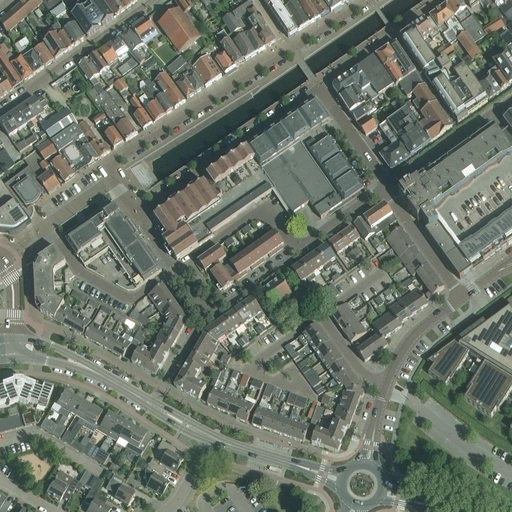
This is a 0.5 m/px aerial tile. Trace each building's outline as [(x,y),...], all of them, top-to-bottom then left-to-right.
[(32,12),(42,3),(39,0),(24,0),(23,2),(32,12)] [(39,0),(42,3),(50,14),(51,14),(63,5),(62,4),(59,0),(39,0)] [(100,0),(59,0),(62,4),(63,5),(68,11),(72,15),(88,38),(99,30),(98,28),(101,25),(102,27),(114,18),(100,0)] [(116,17),(126,10),(118,0),(106,0),(105,2),(116,17)] [(118,0),(126,10),(138,1),(136,0),(118,0)] [(193,9),(191,6),(186,0),(173,0),(179,9),(195,31),(199,28),(193,19),(192,19),(188,13),(193,9)] [(211,3),(208,0),(201,0),(210,12),(217,7),(213,1),(211,3)] [(243,16),(254,9),(248,0),(229,0),(232,4),(229,5),(232,9),(229,11),(232,15),(236,20),(243,16)] [(262,0),(268,8),(278,2),(281,0),(262,0)] [(298,32),(311,23),(297,0),(281,0),(278,2),(298,32)] [(297,0),(311,23),(320,18),(307,0),(297,0)] [(307,0),(320,18),(329,13),(325,7),(319,0),(307,0)] [(342,6),(337,0),(322,0),(327,7),(331,12),(342,6)] [(459,0),(454,0),(446,6),(474,44),(486,36),(470,15),(464,5),(459,0)] [(471,9),(482,1),(481,0),(464,0),(467,3),(471,9)] [(499,19),(501,23),(505,28),(506,27),(509,24),(499,10),(495,5),(490,0),(481,0),(482,1),(483,2),(485,1),(489,6),(491,8),(496,14),(499,19)] [(501,2),(500,0),(490,0),(495,5),(499,10),(505,5),(502,1),(501,2)] [(511,0),(511,1),(505,5),(499,10),(509,24),(511,21),(511,0)] [(23,2),(16,8),(25,18),(32,12),(23,2)] [(288,38),(298,32),(278,2),(268,8),(288,38)] [(63,5),(51,14),(52,16),(55,20),(68,11),(63,5)] [(481,55),(474,44),(446,6),(429,18),(438,29),(439,32),(449,46),(458,39),(469,55),(473,61),(481,55)] [(15,8),(11,13),(18,25),(24,19),(25,18),(16,8),(15,8)] [(179,9),(158,24),(179,54),(201,38),(195,31),(179,9)] [(258,16),(254,9),(243,16),(265,49),(276,42),(264,25),(265,25),(259,15),(258,16)] [(0,22),(7,34),(18,25),(11,13),(11,12),(0,21),(0,22)] [(256,55),(242,29),(236,20),(232,15),(223,21),(232,36),(234,34),(238,40),(234,43),(245,61),(256,55)] [(256,55),(265,49),(243,16),(236,20),(242,29),(256,55)] [(141,42),(156,32),(152,26),(146,18),(130,29),(141,42)] [(445,49),(438,39),(440,38),(437,33),(439,32),(438,29),(429,18),(412,30),(413,31),(431,58),(431,59),(436,66),(436,65),(437,66),(455,53),(449,46),(445,49)] [(501,23),(499,19),(482,30),(488,38),(492,36),(505,28),(501,23)] [(68,52),(74,48),(63,31),(58,24),(52,28),(53,30),(68,51),(68,52)] [(74,48),(85,40),(75,24),(63,31),(74,48)] [(142,48),(144,50),(145,52),(147,50),(141,42),(130,29),(117,39),(118,40),(129,52),(140,66),(145,62),(136,52),(142,48)] [(55,60),(68,51),(53,30),(41,39),(55,60)] [(410,32),(400,39),(401,40),(413,58),(419,67),(426,77),(427,76),(426,76),(429,74),(434,83),(432,84),(431,84),(432,86),(438,95),(445,105),(451,114),(452,115),(456,121),(458,124),(458,123),(461,121),(487,102),(484,98),(486,97),(483,93),(478,87),(476,84),(470,74),(464,67),(463,65),(461,62),(457,56),(455,53),(437,66),(436,65),(436,66),(431,59),(431,58),(413,31),(411,33),(410,32)] [(236,68),(244,62),(224,32),(215,39),(221,47),(226,54),(236,68)] [(511,39),(508,34),(500,40),(506,48),(509,52),(511,56),(511,39)] [(32,35),(22,41),(25,47),(36,40),(32,35)] [(117,61),(121,58),(129,52),(118,40),(108,47),(117,61)] [(2,45),(1,43),(0,43),(0,48),(6,58),(23,83),(34,76),(23,60),(22,58),(15,62),(9,54),(4,45),(2,45)] [(415,72),(397,44),(396,43),(396,44),(389,48),(376,57),(396,86),(398,85),(416,72),(415,72)] [(21,50),(20,47),(18,44),(14,46),(22,58),(23,60),(34,76),(44,68),(33,53),(30,54),(25,47),(21,50)] [(45,68),(54,61),(44,46),(35,52),(45,68)] [(109,67),(117,61),(108,47),(99,54),(109,67)] [(10,92),(23,83),(6,58),(0,48),(0,72),(4,78),(1,80),(10,92)] [(222,77),(208,57),(210,55),(206,49),(200,54),(201,55),(193,61),(196,66),(192,69),(206,88),(222,77)] [(497,60),(493,63),(497,69),(500,74),(508,85),(510,87),(511,84),(511,56),(509,52),(497,60)] [(109,67),(99,54),(98,53),(88,59),(99,75),(110,68),(109,67)] [(225,75),(236,68),(226,54),(216,60),(225,75)] [(382,94),(393,87),(385,77),(386,76),(374,58),(333,86),(333,89),(340,100),(351,93),(356,101),(367,94),(372,101),(377,97),(378,97),(382,94)] [(100,96),(104,93),(95,79),(99,75),(88,59),(79,66),(93,86),(95,89),(100,96)] [(500,93),(510,87),(500,74),(497,69),(493,63),(489,66),(493,71),(488,75),(488,76),(500,93)] [(126,74),(132,70),(127,64),(122,68),(126,74)] [(196,94),(204,89),(188,65),(185,68),(190,76),(186,79),(196,94)] [(416,73),(398,85),(407,97),(413,94),(415,92),(425,86),(416,73)] [(175,109),(185,102),(165,74),(155,81),(175,109)] [(181,83),(176,76),(172,78),(187,100),(195,95),(185,80),(181,83)] [(489,101),(500,93),(488,76),(483,79),(485,82),(478,87),(483,93),(486,97),(489,101)] [(54,88),(65,80),(63,78),(52,86),(54,88)] [(110,89),(120,81),(117,78),(107,85),(110,89)] [(0,99),(10,92),(1,80),(0,80),(0,99)] [(120,81),(114,86),(121,95),(124,99),(128,96),(125,92),(128,90),(128,89),(122,80),(120,81)] [(150,92),(145,85),(143,82),(140,84),(140,89),(152,106),(146,109),(155,123),(166,115),(150,92)] [(154,82),(147,87),(150,92),(166,115),(173,111),(168,102),(162,95),(159,97),(153,88),(156,86),(154,82)] [(453,128),(439,106),(425,86),(413,94),(415,97),(417,100),(413,103),(418,110),(419,110),(421,113),(426,120),(418,126),(431,143),(453,128)] [(133,96),(137,94),(132,87),(128,89),(128,90),(133,96)] [(100,96),(95,89),(88,94),(98,108),(103,105),(126,142),(137,134),(134,128),(113,101),(106,92),(104,93),(100,96)] [(356,101),(351,93),(340,100),(350,115),(364,106),(368,103),(365,96),(367,94),(356,101)] [(48,107),(42,97),(36,101),(35,98),(26,105),(36,119),(41,126),(46,123),(40,116),(45,113),(43,110),(48,107)] [(144,130),(152,124),(147,116),(135,99),(130,102),(138,113),(134,116),(138,122),(144,130)] [(324,141),(316,129),(328,120),(315,102),(207,176),(209,180),(154,217),(161,227),(158,229),(165,239),(163,241),(177,262),(213,237),(211,234),(275,189),(292,214),(309,202),(321,219),(363,190),(328,139),(324,141)] [(30,130),(34,128),(31,123),(36,119),(26,105),(17,111),(27,125),(30,130)] [(367,110),(364,106),(350,115),(351,115),(356,123),(364,118),(374,110),(372,107),(367,110)] [(42,127),(41,127),(44,132),(48,137),(52,143),(53,143),(76,126),(78,125),(67,109),(59,115),(46,124),(42,127)] [(418,126),(417,125),(406,109),(397,116),(387,123),(379,129),(392,147),(380,156),(390,170),(393,170),(402,163),(412,157),(421,150),(431,143),(418,126)] [(18,132),(27,125),(17,111),(8,117),(18,132)] [(511,113),(503,120),(511,133),(511,113)] [(103,115),(93,122),(96,126),(102,122),(110,132),(105,135),(114,149),(123,143),(103,115)] [(383,124),(390,119),(387,115),(380,120),(383,124)] [(0,124),(9,138),(18,132),(8,117),(0,122),(0,124)] [(374,124),(370,118),(358,127),(366,137),(379,127),(376,122),(374,124)] [(400,194),(399,194),(413,215),(417,220),(418,219),(419,221),(421,219),(429,229),(425,232),(450,266),(454,272),(455,273),(459,278),(460,280),(464,277),(471,272),(496,254),(501,251),(502,250),(507,247),(511,242),(511,133),(503,120),(494,127),(493,127),(488,131),(487,132),(482,135),(481,136),(476,139),(475,140),(465,147),(463,148),(459,152),(457,153),(453,156),(452,157),(447,160),(446,161),(441,164),(440,165),(435,168),(434,169),(429,173),(428,173),(423,177),(422,178),(418,181),(416,182),(412,185),(411,186),(400,194)] [(102,148),(91,133),(85,122),(77,127),(83,136),(84,138),(99,160),(111,152),(106,145),(102,148)] [(76,126),(53,143),(74,175),(87,166),(88,168),(88,167),(77,152),(76,150),(73,145),(84,138),(83,136),(77,127),(76,126)] [(41,134),(39,135),(43,140),(47,137),(48,137),(44,132),(41,134)] [(29,147),(37,141),(34,136),(25,142),(29,147)] [(52,143),(48,137),(47,137),(43,140),(34,147),(37,150),(44,161),(49,167),(52,165),(65,184),(75,177),(74,175),(53,143),(52,143)] [(84,138),(73,145),(76,150),(77,152),(88,167),(91,165),(99,160),(84,138)] [(29,147),(25,142),(25,141),(15,147),(20,153),(29,147)] [(0,165),(5,173),(16,165),(5,150),(0,153),(0,165)] [(44,170),(49,167),(44,161),(40,164),(44,170)] [(0,234),(12,235),(14,235),(15,235),(17,235),(18,234),(19,233),(20,233),(32,224),(29,221),(4,186),(0,180),(0,177),(5,173),(0,165),(0,234)] [(39,181),(29,168),(4,186),(29,221),(32,218),(33,214),(33,211),(32,207),(44,199),(42,196),(47,193),(49,196),(50,195),(39,181)] [(39,181),(50,195),(60,187),(49,173),(39,181)] [(376,236),(380,233),(397,222),(385,204),(364,219),(370,227),(369,227),(376,236)] [(91,223),(66,240),(84,267),(109,250),(114,257),(134,285),(136,289),(156,276),(162,272),(139,239),(140,238),(135,231),(128,222),(127,222),(116,206),(98,218),(97,217),(89,221),(91,223)] [(377,239),(376,236),(369,227),(363,218),(353,224),(359,232),(365,241),(368,239),(371,243),(376,251),(379,254),(385,250),(378,239),(377,239)] [(276,254),(282,249),(281,247),(284,245),(271,227),(268,230),(271,235),(266,239),(276,254)] [(348,247),(360,239),(352,227),(340,236),(348,247)] [(392,249),(408,238),(401,229),(386,239),(392,249)] [(337,255),(348,247),(340,236),(329,244),(337,255)] [(399,258),(414,247),(408,238),(392,249),(399,258)] [(270,258),(275,254),(276,254),(266,239),(257,245),(266,257),(268,256),(270,258)] [(258,266),(265,262),(263,259),(266,257),(257,245),(248,251),(258,266)] [(326,245),(317,252),(329,269),(333,267),(330,263),(336,259),(332,254),(326,245)] [(208,255),(198,262),(199,263),(205,272),(206,272),(212,268),(219,263),(226,258),(219,247),(208,255)] [(406,267),(421,257),(414,247),(399,258),(406,267)] [(63,306),(64,303),(57,299),(55,296),(54,275),(55,271),(66,264),(55,248),(38,259),(39,262),(36,268),(34,268),(35,305),(38,304),(42,310),(40,313),(83,336),(91,322),(63,306)] [(357,259),(361,255),(357,249),(352,252),(357,259)] [(252,271),(256,268),(258,266),(248,251),(239,258),(248,270),(251,268),(252,271)] [(317,252),(309,258),(318,271),(323,268),(326,272),(329,269),(317,252)] [(352,262),(357,259),(352,252),(347,256),(352,262)] [(412,277),(428,266),(421,257),(406,267),(412,277)] [(241,278),(246,275),(247,274),(246,272),(248,270),(239,258),(231,264),(233,267),(236,271),(238,275),(241,278)] [(308,258),(300,264),(312,281),(316,278),(313,275),(318,272),(318,271),(309,258),(308,258)] [(300,264),(292,270),(297,278),(301,284),(307,280),(309,283),(312,281),(300,264)] [(221,266),(211,274),(217,282),(223,291),(233,284),(227,275),(221,266)] [(435,276),(430,269),(428,266),(412,277),(413,277),(417,274),(424,285),(430,281),(429,280),(435,276)] [(65,284),(69,284),(69,280),(75,277),(69,268),(64,271),(65,284)] [(413,277),(402,288),(397,283),(389,291),(395,297),(405,288),(408,292),(418,282),(413,277)] [(273,308),(292,295),(286,286),(280,278),(262,292),(268,300),(273,308)] [(444,289),(437,279),(431,283),(430,281),(424,285),(430,293),(425,296),(428,300),(432,297),(433,297),(444,289)] [(334,299),(339,295),(332,285),(327,289),(334,299)] [(154,305),(169,294),(163,286),(148,296),(154,305)] [(329,302),(334,299),(327,289),(325,290),(322,292),(329,302)] [(301,308),(309,302),(309,301),(301,290),(292,296),(301,308)] [(419,312),(422,310),(428,305),(417,290),(408,296),(419,312)] [(86,303),(88,299),(74,291),(71,295),(86,303)] [(160,313),(175,303),(169,294),(154,305),(160,313)] [(410,318),(415,314),(419,312),(408,296),(399,303),(410,318)] [(259,321),(265,317),(252,299),(242,305),(253,319),(256,317),(259,321)] [(98,310),(100,306),(90,300),(88,304),(98,310)] [(168,321),(181,312),(175,303),(160,313),(166,321),(168,320),(168,321)] [(400,325),(402,324),(410,318),(399,303),(389,310),(400,325)] [(244,326),(253,319),(242,305),(233,312),(244,326)] [(338,325),(353,314),(346,305),(331,315),(338,325)] [(102,307),(100,311),(104,313),(109,316),(110,316),(112,312),(102,307)] [(463,336),(427,363),(428,363),(428,362),(434,366),(428,374),(445,387),(449,380),(451,382),(458,371),(469,353),(484,362),(473,380),(466,391),(468,392),(464,400),(491,417),(496,410),(498,411),(505,400),(511,388),(511,426),(510,429),(511,430),(511,307),(487,326),(469,340),(463,336)] [(393,334),(397,331),(402,327),(400,325),(389,310),(391,312),(382,318),(393,334)] [(138,323),(142,317),(133,312),(129,318),(138,323)] [(181,332),(187,321),(181,312),(168,321),(168,322),(167,324),(181,332)] [(235,332),(244,326),(233,312),(225,318),(235,332)] [(344,334),(360,324),(353,314),(338,325),(344,334)] [(147,328),(151,322),(142,317),(138,323),(147,328)] [(226,338),(235,332),(225,318),(216,324),(225,337),(226,338)] [(383,340),(393,334),(382,318),(372,325),(379,336),(380,335),(383,340)] [(95,343),(103,329),(93,323),(85,338),(95,343)] [(181,332),(167,324),(166,326),(164,325),(160,334),(175,343),(181,332)] [(219,344),(218,342),(225,337),(216,324),(206,331),(204,335),(219,344)] [(351,344),(366,333),(360,324),(344,334),(351,344)] [(309,345),(324,335),(317,325),(303,335),(309,345)] [(142,338),(145,331),(140,328),(138,333),(138,332),(131,345),(123,359),(128,362),(139,343),(142,344),(145,339),(142,338)] [(105,349),(113,334),(103,329),(95,343),(105,349)] [(114,354),(122,339),(113,334),(105,349),(114,354)] [(169,353),(175,343),(160,334),(154,344),(156,346),(169,353)] [(214,353),(219,344),(204,335),(199,345),(214,353)] [(316,354),(330,344),(324,335),(309,345),(316,354)] [(388,347),(383,340),(380,335),(379,336),(368,344),(372,349),(374,348),(378,354),(388,347)] [(123,359),(131,345),(122,339),(114,354),(123,359)] [(322,363),(336,352),(330,344),(316,354),(322,363)] [(372,349),(368,344),(366,346),(361,349),(358,345),(354,348),(365,363),(375,356),(371,350),(372,349)] [(208,363),(214,353),(199,345),(193,354),(208,363)] [(291,358),(296,354),(289,345),(284,348),(291,358)] [(163,364),(169,353),(156,346),(150,357),(163,364)] [(157,375),(163,364),(150,357),(139,351),(136,355),(132,364),(154,376),(154,375),(156,375),(157,375)] [(328,371),(342,361),(336,352),(322,363),(328,371)] [(203,372),(206,367),(208,363),(193,354),(188,364),(203,372)] [(227,365),(231,358),(224,354),(220,361),(227,365)] [(334,380),(348,370),(342,361),(328,371),(334,380)] [(203,372),(188,364),(176,385),(177,386),(177,388),(177,389),(199,401),(206,389),(195,383),(195,380),(200,371),(203,372)] [(310,384),(319,378),(312,369),(309,371),(310,371),(303,375),(310,384)] [(341,389),(343,387),(354,379),(348,370),(334,380),(341,389)] [(207,405),(214,389),(218,380),(221,373),(217,372),(203,403),(207,405)] [(245,388),(246,387),(250,378),(244,375),(240,382),(239,386),(245,388)] [(322,388),(320,385),(319,384),(321,382),(319,378),(310,384),(313,388),(314,389),(314,390),(316,393),(322,388)] [(0,404),(7,402),(8,405),(18,402),(27,406),(28,402),(37,405),(38,402),(46,405),(45,408),(46,409),(53,390),(43,386),(41,391),(34,388),(35,386),(24,382),(24,380),(25,380),(23,379),(18,379),(13,379),(11,380),(12,382),(1,385),(2,388),(0,388),(0,404)] [(358,384),(354,379),(343,387),(346,391),(346,393),(360,398),(362,399),(365,389),(361,382),(358,384)] [(260,391),(263,384),(254,380),(251,387),(260,391)] [(274,396),(276,389),(267,386),(264,395),(263,397),(270,399),(271,395),(274,396)] [(217,409),(224,393),(214,389),(207,405),(217,409)] [(55,402),(50,409),(58,414),(62,416),(73,397),(70,396),(72,394),(65,390),(64,392),(57,403),(55,402)] [(356,408),(359,400),(360,398),(346,393),(343,391),(339,402),(356,408)] [(226,413),(234,398),(224,393),(217,409),(226,413)] [(294,406),(294,404),(297,397),(291,394),(287,404),(294,406)] [(328,406),(331,399),(323,396),(321,403),(328,406)] [(77,397),(76,399),(73,397),(62,416),(67,419),(70,414),(75,417),(84,401),(77,397)] [(304,410),(307,400),(297,397),(294,404),(294,406),(304,410)] [(237,418),(244,402),(234,398),(226,413),(237,418)] [(267,399),(265,404),(275,407),(277,402),(267,399)] [(76,424),(81,427),(92,408),(89,407),(90,404),(84,401),(75,417),(79,419),(76,424)] [(247,424),(251,415),(254,407),(244,402),(237,418),(236,419),(247,424)] [(352,419),(354,415),(356,408),(339,402),(335,413),(352,419)] [(321,418),(324,410),(317,407),(315,411),(314,415),(321,418)] [(92,408),(81,427),(86,430),(93,434),(95,430),(96,428),(101,420),(99,419),(101,414),(103,412),(96,408),(95,410),(92,408)] [(263,430),(263,429),(268,412),(258,408),(252,426),(263,430)] [(33,412),(27,413),(30,425),(36,424),(33,412)] [(273,432),(279,416),(268,412),(263,429),(273,432)] [(30,425),(27,413),(21,415),(24,427),(30,425)] [(349,429),(352,421),(352,419),(335,413),(332,422),(332,423),(347,428),(349,429)] [(107,437),(117,419),(108,414),(103,421),(101,420),(95,430),(107,437)] [(319,423),(321,418),(314,415),(310,427),(304,441),(308,443),(316,422),(319,423)] [(18,416),(13,417),(16,429),(21,428),(18,416)] [(282,436),(289,420),(279,416),(273,432),(282,436)] [(13,417),(7,419),(10,431),(16,429),(13,417)] [(7,419),(1,420),(5,432),(10,431),(7,419)] [(51,435),(57,426),(45,419),(39,428),(51,435)] [(116,443),(118,439),(127,425),(117,419),(107,437),(116,443)] [(293,440),(299,423),(289,420),(282,436),(293,440)] [(339,451),(347,428),(332,423),(332,422),(330,421),(325,434),(316,431),(311,444),(335,453),(336,452),(338,451),(339,451)] [(304,443),(304,441),(310,427),(299,423),(293,440),(304,443)] [(59,439),(64,430),(65,428),(58,424),(57,426),(51,435),(59,439)] [(128,444),(136,430),(127,425),(118,439),(127,444),(128,444)] [(140,458),(148,444),(143,441),(146,436),(136,430),(128,444),(127,444),(125,449),(140,458)] [(70,446),(73,441),(75,437),(66,431),(66,432),(61,441),(70,446)] [(82,453),(85,448),(73,441),(70,446),(82,453)] [(182,460),(172,454),(175,450),(161,442),(156,450),(165,455),(162,458),(155,454),(148,465),(160,472),(163,467),(175,473),(184,458),(183,457),(182,460)] [(94,460),(100,450),(88,443),(85,448),(82,453),(94,460)] [(103,465),(108,457),(109,455),(100,450),(94,460),(103,465)] [(148,465),(145,471),(146,486),(146,488),(160,496),(159,499),(160,499),(168,484),(157,477),(160,472),(148,465)] [(84,487),(91,475),(85,471),(78,484),(84,487)] [(110,480),(113,475),(107,471),(104,476),(110,480)] [(68,487),(61,483),(64,477),(64,475),(60,472),(58,473),(55,477),(46,494),(48,495),(48,494),(53,496),(52,498),(53,499),(54,499),(60,502),(66,491),(72,494),(76,488),(78,484),(72,480),(68,487)] [(90,491),(94,485),(98,478),(91,475),(84,487),(88,489),(90,491)] [(112,493),(114,491),(117,493),(114,498),(127,506),(134,495),(121,487),(124,481),(114,475),(110,481),(105,489),(112,493)] [(108,511),(111,509),(102,504),(105,499),(90,491),(83,502),(90,506),(87,511),(108,511)] [(0,511),(6,511),(9,507),(3,503),(6,499),(0,496),(0,511)]
